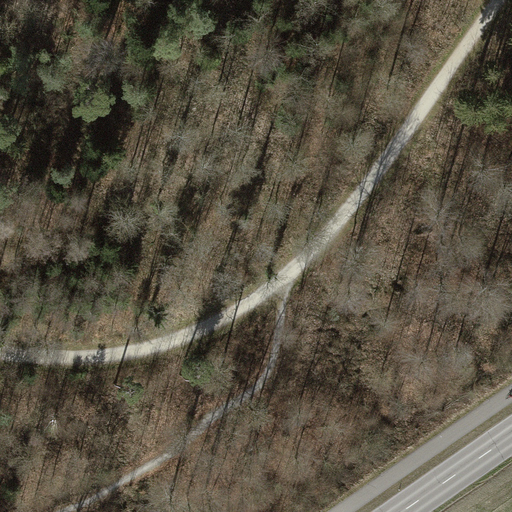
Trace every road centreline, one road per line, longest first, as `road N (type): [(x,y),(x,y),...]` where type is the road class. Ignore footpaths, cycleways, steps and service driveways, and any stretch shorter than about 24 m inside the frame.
road 1 (track): [(500,0),(333,231),(283,284),(160,348),(104,360),(0,353)]
road 2 (secondary): [(511,436),(404,511)]
